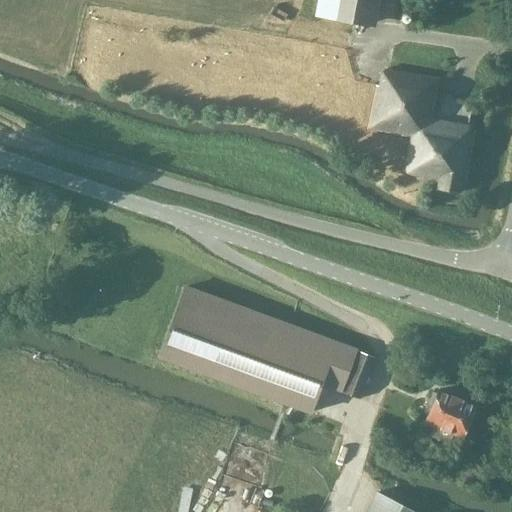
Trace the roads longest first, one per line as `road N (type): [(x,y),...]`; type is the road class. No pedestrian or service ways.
road 1 (tertiary): [(511,331),(0,155)]
road 2 (tertiary): [(501,263),(351,234),(0,136)]
